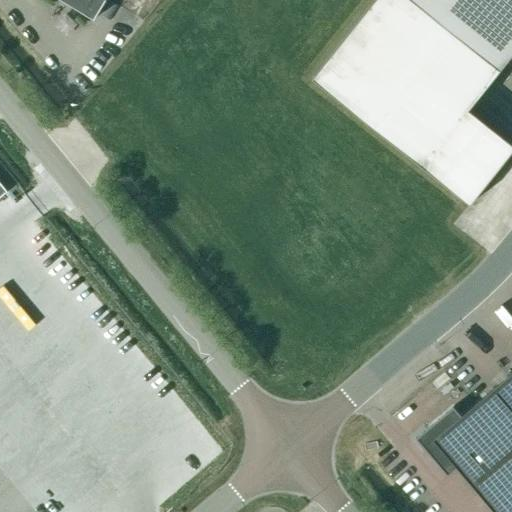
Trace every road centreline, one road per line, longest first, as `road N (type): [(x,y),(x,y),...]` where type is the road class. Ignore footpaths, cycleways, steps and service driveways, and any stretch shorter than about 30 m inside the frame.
road 1 (unclassified): [(288,450),(0,96)]
road 2 (unclassified): [(511,260),(447,325),(288,450)]
